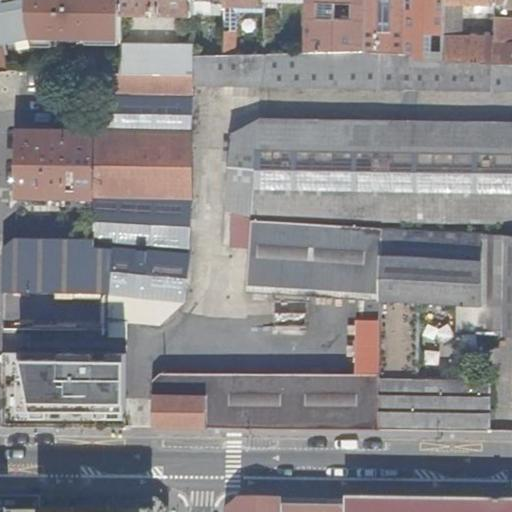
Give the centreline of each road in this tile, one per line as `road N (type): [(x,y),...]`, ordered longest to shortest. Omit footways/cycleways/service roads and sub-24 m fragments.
road 1 (tertiary): [(511,464),(204,459)]
road 2 (tertiary): [(204,459),(0,456)]
